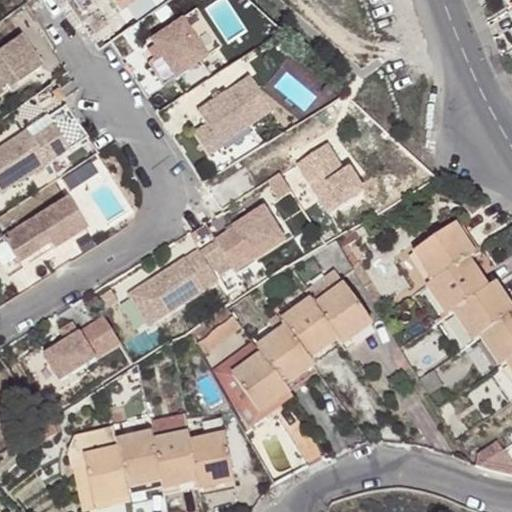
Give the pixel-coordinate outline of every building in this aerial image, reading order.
[(111,0),(121,13),(139,0),(111,0)] [(196,12),(151,42),(155,47),(161,57),(176,79),(221,50),(196,12)] [(52,69),(63,61),(41,28),(30,36),(52,69)] [(19,38),(0,51),(0,97),(41,69),(19,38)] [(161,57),(155,47),(149,51),(155,61),(161,57)] [(253,79),(200,112),(208,126),(195,134),(210,157),(224,149),(222,146),(249,129),(275,114),(253,79)] [(25,133),(0,150),(0,196),(67,150),(83,139),(62,107),(45,119),(50,125),(30,140),(25,133)] [(329,149),(307,162),(324,191),(329,188),(331,193),(320,200),(330,218),(366,197),(352,174),(346,177),(329,149)] [(324,191),(307,162),(300,167),(320,200),(331,193),(329,188),(324,191)] [(81,230),(60,199),(0,238),(0,243),(14,266),(35,252),(31,246),(40,239),(45,246),(48,251),(81,230)] [(235,231),(216,242),(235,274),(286,243),(265,209),(233,228),(235,231)] [(507,362),(511,369),(511,314),(501,299),(507,295),(497,283),(490,288),(482,276),(477,280),(465,263),(472,258),(461,241),(466,237),(457,225),(413,254),(434,283),(427,288),(447,317),(454,312),(474,341),(481,337),(501,367),(507,362)] [(31,246),(35,252),(45,246),(40,239),(31,246)] [(219,285),(199,252),(128,294),(148,327),(219,285)] [(314,309),(345,288),(334,272),(303,293),(311,303),(314,309)] [(314,309),(311,303),(282,324),(286,330),(278,335),(256,350),(261,357),(232,376),(249,402),(259,416),(288,395),(284,389),(313,368),(308,361),(337,341),(341,347),(371,326),(345,288),(314,309)] [(226,309),(199,328),(212,345),(238,326),(226,309)] [(286,330),(282,324),(276,316),(268,321),(278,335),(286,330)] [(104,322),(81,337),(68,344),(46,357),(63,384),(120,349),(104,322)] [(74,326),(61,333),(68,344),(81,337),(74,326)] [(256,350),(251,344),(222,363),(220,365),(219,368),(218,371),(217,374),(218,377),(226,389),(228,388),(241,407),(249,402),(232,376),(261,357),(256,350)] [(116,446),(113,430),(73,438),(67,452),(70,471),(73,471),(80,508),(127,498),(125,491),(161,484),(163,491),(197,485),(198,492),(233,486),(220,422),(185,428),(184,418),(149,425),(152,439),(116,446)]
